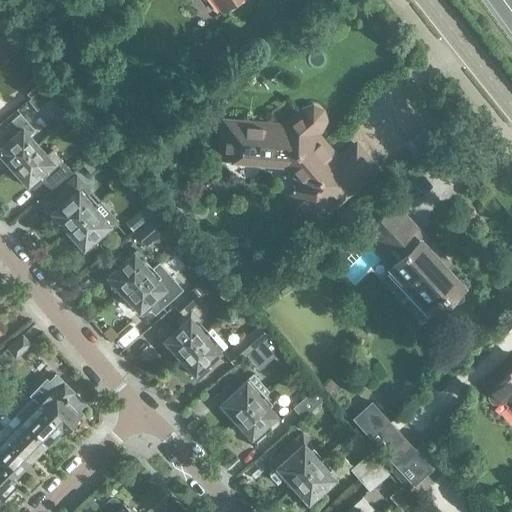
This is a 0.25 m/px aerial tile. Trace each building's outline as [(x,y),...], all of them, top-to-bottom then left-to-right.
[(241,0),(215,0),(223,11),(230,6),(232,8),(242,1),(241,0)] [(0,20),(10,17),(3,1),(0,1),(0,20)] [(26,44),(14,49),(19,59),(31,54),(26,44)] [(47,84),(37,73),(21,86),(31,98),(47,84)] [(47,84),(31,98),(28,100),(36,110),(56,94),(47,84)] [(224,129),(222,150),(225,151),(225,153),(229,153),(228,156),(232,156),(232,158),(259,161),(266,154),(272,162),(280,155),(309,190),(294,203),(312,223),(338,200),(339,194),(345,194),(376,168),(373,166),(337,160),(314,133),(319,128),(322,124),(323,120),(323,115),(320,111),(317,108),(312,107),(308,108),(304,110),(284,127),(235,123),(234,125),(231,125),(231,127),(227,127),(227,129),(224,129)] [(37,145),(28,136),(35,130),(25,118),(20,112),(4,125),(9,131),(13,136),(5,143),(2,140),(0,141),(0,159),(9,169),(37,145)] [(173,133),(180,142),(191,134),(184,124),(173,133)] [(45,155),(37,145),(9,169),(20,182),(23,179),(30,188),(40,180),(50,190),(72,172),(52,149),(45,155)] [(92,157),(83,165),(90,173),(99,165),(92,157)] [(55,201),(45,210),(64,232),(93,207),(99,201),(75,174),(64,184),(66,187),(53,199),(55,201)] [(129,176),(117,186),(132,203),(144,193),(129,176)] [(396,204),(365,232),(386,255),(392,250),(400,258),(389,268),(433,315),(451,298),(456,302),(459,302),(461,300),(463,298),(462,292),(460,290),(464,286),(446,266),(449,263),(423,234),(422,235),(424,236),(422,238),(417,232),(420,230),(396,204)] [(101,217),(93,207),(64,232),(75,246),(79,243),(86,251),(96,242),(93,239),(111,223),(104,215),(101,217)] [(171,223),(159,211),(134,232),(146,245),(171,223)] [(183,238),(170,250),(200,281),(211,271),(183,238)] [(119,295),(150,267),(136,250),(115,269),(112,265),(101,275),(119,295)] [(142,314),(152,305),(148,301),(167,286),(150,267),(119,295),(131,309),(134,306),(142,314)] [(181,314),(200,297),(208,290),(201,282),(193,289),(192,288),(173,305),(181,314)] [(192,309),(182,316),(186,320),(172,332),(169,329),(159,338),(177,359),(208,332),(199,321),(201,319),(192,309)] [(248,354),(268,335),(260,326),(226,354),(235,365),(240,361),(240,360),(248,354)] [(217,342),(208,332),(177,359),(188,372),(190,370),(199,379),(209,370),(205,365),(227,346),(221,338),(217,342)] [(30,344),(22,334),(7,347),(15,357),(30,344)] [(248,354),(257,364),(278,346),(268,335),(248,354)] [(7,349),(0,354),(0,364),(1,366),(1,367),(3,369),(4,368),(6,370),(10,366),(9,364),(15,358),(7,349)] [(511,370),(490,391),(489,393),(489,397),(490,400),(492,403),(495,404),(501,403),(502,404),(505,402),(508,406),(506,408),(511,413),(511,370)] [(233,423),(265,396),(269,391),(253,373),(227,395),(225,392),(214,401),(233,423)] [(39,404),(66,430),(82,414),(66,397),(72,390),(64,381),(57,389),(55,387),(39,404)] [(302,418),(321,401),(312,391),(293,407),(302,418)] [(254,441),(265,432),(261,429),(276,415),(269,407),(272,404),(265,396),(233,423),(244,435),(247,432),(254,441)] [(61,434),(66,430),(39,404),(33,398),(17,414),(22,420),(46,443),(58,431),(61,434)] [(371,440),(391,422),(371,400),(356,413),(351,419),(371,440)] [(8,423),(0,430),(29,460),(46,443),(22,420),(13,429),(8,423)] [(416,498),(431,485),(423,476),(432,468),(391,422),(371,440),(400,471),(395,475),(416,498)] [(29,460),(0,430),(0,464),(13,477),(29,460)] [(310,450),(304,443),(309,438),(303,431),(279,453),(282,456),(271,465),(289,486),(322,458),(313,447),(310,450)] [(359,480),(379,462),(370,451),(349,469),(359,480)] [(319,493),(351,465),(343,456),(330,467),(322,458),(289,486),(301,500),(304,498),(311,506),(312,506),(314,508),(323,499),(321,497),(322,496),(319,493)] [(379,462),(359,480),(369,491),(389,474),(379,462)] [(0,499),(18,482),(13,477),(0,464),(0,499)] [(396,505),(408,495),(400,486),(388,496),(396,505)] [(408,495),(396,505),(402,511),(404,511),(415,502),(408,495)] [(369,511),(373,509),(362,496),(346,509),(348,511),(369,511)] [(100,508),(100,511),(131,511),(123,503),(121,505),(114,498),(111,498),(100,508)]
